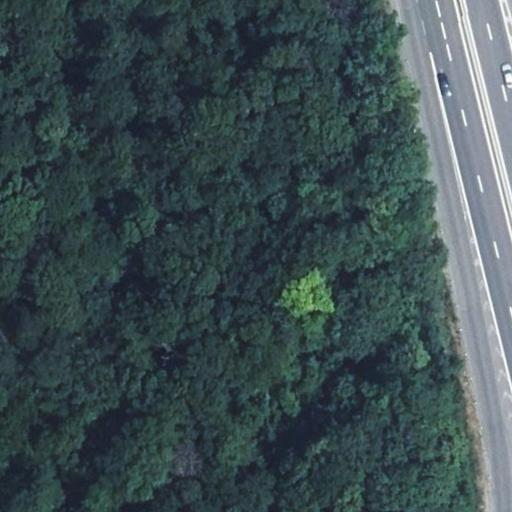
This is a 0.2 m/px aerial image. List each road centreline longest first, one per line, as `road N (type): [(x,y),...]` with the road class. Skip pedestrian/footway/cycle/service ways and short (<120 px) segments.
road 1 (motorway): [(427,0),(419,54),(505,511)]
road 2 (track): [(353,511),(323,0)]
road 3 (motorway): [(435,0),(511,315)]
road 4 (motorway): [(511,121),(482,0)]
